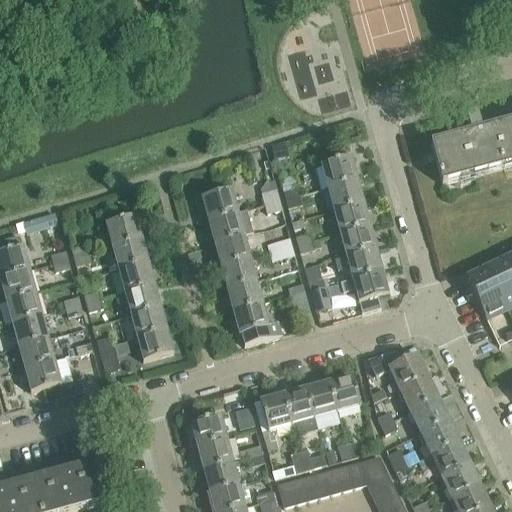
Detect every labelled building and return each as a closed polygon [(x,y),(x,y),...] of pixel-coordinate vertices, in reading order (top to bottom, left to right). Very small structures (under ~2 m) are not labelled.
[(477,119),(466,122),(470,138),(430,149),(442,189),(511,170),(511,126),(481,135),(477,119)] [(320,170),(327,194),(357,185),(351,162),(320,170)] [(357,185),(327,194),(333,217),(363,208),(357,185)] [(298,193),(283,197),(285,205),(300,201),(298,193)] [(201,203),(207,226),(238,218),(231,195),(201,203)] [(262,203),(265,211),(279,207),(277,199),(262,203)] [(300,201),(285,205),(288,213),(302,209),(300,201)] [(279,207),(265,211),(267,219),(282,215),(279,207)] [(363,208),(333,217),(339,239),(370,231),(363,208)] [(238,218),(207,226),(213,249),(244,241),(253,238),(246,216),(238,218)] [(54,217),(39,222),(43,234),(58,230),(54,217)] [(105,229),(111,253),(142,244),(136,221),(105,229)] [(303,225),(292,228),(294,236),(305,233),(303,225)] [(370,231),(339,239),(345,262),(376,254),(370,231)] [(310,238),(296,242),(298,251),(312,247),(310,238)] [(19,241),(0,246),(0,283),(30,275),(23,252),(22,252),(19,241)] [(244,241),(213,249),(220,272),(250,263),(244,241)] [(142,244),(111,253),(117,276),(148,267),(142,244)] [(275,248),(277,256),(292,252),(289,244),(275,248)] [(312,247),(298,251),(300,259),(315,255),(312,247)] [(86,251),(71,255),(73,263),(88,259),(86,251)] [(292,252),(277,256),(279,265),(294,261),(292,252)] [(376,254),(345,262),(335,265),(338,276),(348,273),(352,285),(382,276),(376,254)] [(51,261),(53,269),(67,265),(65,257),(51,261)] [(88,259),(73,263),(76,272),(90,268),(88,259)] [(250,263),(220,272),(226,295),(257,286),(250,263)] [(67,265),(53,269),(55,277),(70,273),(67,265)] [(511,275),(507,265),(487,275),(506,312),(511,309),(511,275)] [(148,267),(117,276),(124,298),(154,290),(148,267)] [(30,275),(0,283),(0,287),(5,306),(36,298),(30,275)] [(487,275),(467,285),(485,322),(506,312),(487,275)] [(382,276),(352,285),(340,288),(343,299),(355,295),(358,307),(358,308),(359,308),(362,318),(361,319),(361,320),(380,315),(377,303),(389,300),(382,276)] [(322,284),(308,288),(310,296),(325,292),(322,284)] [(257,286),(226,295),(232,317),(263,309),(257,286)] [(287,293),(290,302),(304,298),(302,289),(287,293)] [(154,290),(124,298),(130,321),(161,313),(154,290)] [(325,292),(310,296),(316,317),(331,313),(325,292)] [(98,296),(84,300),(86,309),(101,305),(98,296)] [(36,298),(5,306),(12,329),(42,321),(36,298)] [(304,298),(290,302),(294,319),(309,315),(304,298)] [(63,306),(65,314),(80,310),(78,302),(63,306)] [(101,305),(86,309),(88,317),(103,313),(101,305)] [(263,309),(232,317),(239,341),(241,340),(244,352),(282,342),(278,329),(269,331),(263,309)] [(80,310),(65,314),(68,323),(82,319),(80,310)] [(161,313),(130,321),(136,344),(167,335),(161,313)] [(42,321),(12,329),(18,352),(48,343),(42,321)] [(167,335),(136,344),(143,367),(159,363),(173,359),(167,335)] [(111,342),(96,346),(98,354),(113,350),(111,342)] [(48,343),(18,352),(24,375),(55,366),(48,343)] [(76,351),(78,360),(92,356),(90,347),(76,351)] [(113,350),(98,354),(105,377),(119,373),(113,350)] [(92,356),(78,360),(84,383),(99,379),(92,356)] [(376,382),(390,375),(400,396),(427,383),(417,360),(403,367),(397,356),(367,365),(376,382)] [(55,366),(24,375),(30,398),(42,395),(45,406),(75,398),(66,363),(55,366)] [(163,374),(159,363),(143,367),(128,371),(131,383),(163,374)] [(352,381),(328,387),(337,418),(360,411),(352,381)] [(427,383),(400,396),(410,418),(438,404),(427,383)] [(328,387),(306,393),(314,424),(337,418),(328,387)] [(306,393),(283,400),(291,430),(294,442),(317,436),(314,424),(306,393)] [(384,394),(371,399),(375,408),(388,403),(384,394)] [(291,430),(283,400),(259,406),(268,437),(291,430)] [(438,404),(410,418),(421,439),(448,426),(438,404)] [(254,431),(249,413),(235,417),(240,435),(254,431)] [(389,418),(377,424),(381,432),(393,426),(389,418)] [(190,429),(196,453),(227,444),(221,421),(190,429)] [(393,426),(381,432),(385,441),(397,435),(393,426)] [(448,426),(421,439),(431,461),(459,448),(448,426)] [(227,444),(196,453),(202,475),(233,467),(227,444)] [(354,448),(346,450),(350,464),(358,462),(354,448)] [(459,448),(431,461),(441,483),(469,469),(459,448)] [(337,452),(341,467),(350,464),(346,450),(337,452)] [(245,455),(247,463),(262,459),(260,451),(245,455)] [(333,455),(325,457),(328,469),(336,467),(333,455)] [(307,456),(299,458),(304,477),(313,475),(307,456)] [(400,456),(388,462),(395,478),(408,472),(400,456)] [(293,470),(296,479),(304,477),(299,458),(291,461),(293,470)] [(262,459),(247,463),(250,472),(264,468),(262,459)] [(366,491),(371,500),(392,490),(379,463),(359,468),(365,491),(366,491)] [(233,467),(202,475),(209,498),(239,490),(233,467)] [(354,494),(365,491),(359,468),(347,471),(354,494)] [(91,469),(32,485),(39,511),(88,511),(102,508),(91,469)] [(469,469),(441,483),(452,504),(480,491),(469,469)] [(293,470),(274,476),(276,485),(296,479),(293,470)] [(342,497),(354,494),(347,471),(336,474),(342,497)] [(408,472),(395,478),(399,486),(412,480),(408,472)] [(331,501),(342,497),(336,474),(324,478),(331,501)] [(319,504),(331,501),(324,478),(313,481),(319,504)] [(308,507),(319,504),(313,481),(301,484),(308,507)] [(296,510),(308,507),(301,484),(290,487),(296,510)] [(39,511),(32,485),(0,493),(0,511),(39,511)] [(283,511),(289,511),(296,510),(290,487),(277,491),(283,511)] [(245,511),(239,490),(209,498),(212,511),(245,511)] [(371,500),(376,511),(398,501),(392,490),(371,500)] [(489,511),(480,491),(452,504),(455,511),(489,511)] [(258,501),(260,509),(274,505),(272,497),(258,501)] [(376,511),(402,511),(403,511),(398,501),(376,511)]
